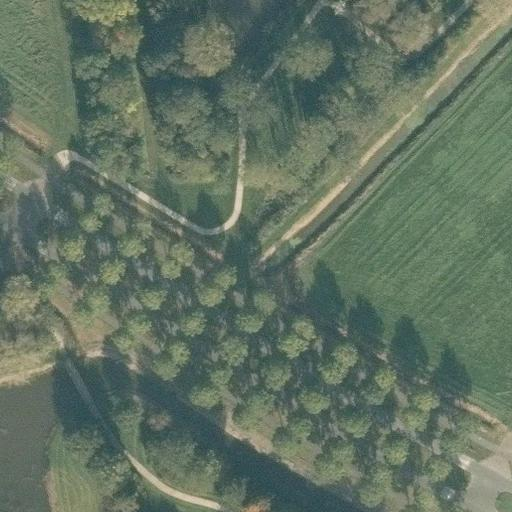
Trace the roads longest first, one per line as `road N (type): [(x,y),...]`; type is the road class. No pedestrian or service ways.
road 1 (tertiary): [(511,488),(348,397),(0,179)]
road 2 (tertiary): [(0,221),(368,451),(482,511)]
